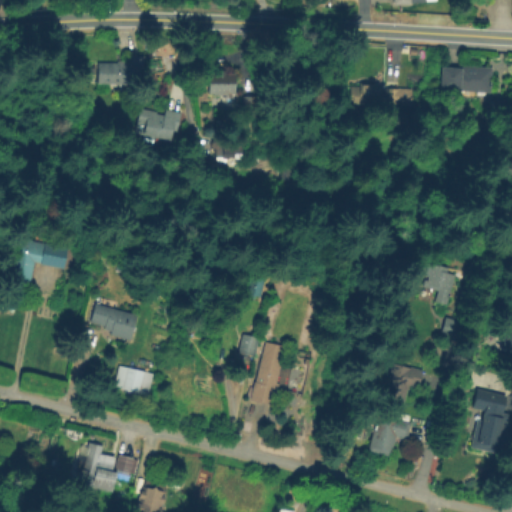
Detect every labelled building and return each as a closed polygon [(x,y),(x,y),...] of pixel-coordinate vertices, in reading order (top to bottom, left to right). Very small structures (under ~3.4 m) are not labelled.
[(129,61),(129,82),(97,82),(97,61),(129,61)] [(479,68),(494,69),(491,94),(458,91),(459,88),(443,86),(444,68),(460,69),(461,61),(479,62),(479,68)] [(225,68),(226,70),(233,70),(233,91),(230,91),(230,95),(226,95),(226,92),(212,92),(212,91),(207,91),(207,71),(215,70),(215,68),(225,68)] [(380,83),(380,88),(377,88),(377,90),(385,91),(385,85),(404,86),(404,92),(400,91),(399,101),(387,100),(387,103),(348,100),(349,83),(359,84),(359,80),(378,81),(378,83),(380,83)] [(157,113),(164,115),(165,108),(181,111),(176,131),(171,129),(169,139),(156,136),(154,144),(140,140),(141,132),(135,130),(140,106),(157,110),(157,113)] [(241,143),(240,158),(216,157),(216,142),(241,143)] [(45,240),(41,259),(33,257),(27,286),(15,283),(13,294),(2,292),(17,225),(29,228),(28,236),(45,240)] [(433,257),(433,259),(448,263),(446,269),(457,271),(449,300),(434,296),(437,285),(422,282),(424,275),(427,275),(428,272),(420,270),(423,256),(428,257),(428,256),(433,257)] [(264,273),(259,295),(255,294),(254,297),(249,296),(249,294),(244,293),(246,281),(232,278),(235,267),(264,273)] [(511,289),(511,350),(493,345),(502,315),(505,315),(510,289),(511,289)] [(135,314),(129,338),(113,334),(113,331),(108,330),(109,326),(89,321),(95,302),(135,314)] [(469,320),(464,339),(440,333),(445,314),(469,320)] [(197,325),(193,334),(184,329),(187,320),(197,325)] [(259,335),(255,354),(238,350),(243,331),(259,335)] [(284,345),(275,381),(279,382),(277,387),(275,386),(271,404),(249,399),(253,380),(255,380),(264,340),(284,345)] [(422,367),(417,385),(409,383),(408,387),(406,386),(402,401),(379,396),(388,359),(422,367)] [(118,364),(126,366),(126,364),(144,368),(144,371),(151,373),(146,393),(139,392),(139,394),(120,390),(121,387),(114,385),(118,364)] [(508,410),(499,452),(470,444),(477,416),(479,417),(481,411),(469,407),(471,394),(475,386),(507,393),(501,401),(502,410),(508,410)] [(410,420),(406,438),(395,435),(390,454),(368,448),(377,412),(410,420)] [(113,469),(113,470),(116,471),(112,488),(86,482),(88,470),(76,467),(79,450),(85,451),(88,439),(103,442),(101,450),(115,453),(111,469),(113,469)] [(116,471),(116,470),(113,469),(117,452),(133,457),(129,474),(116,471)] [(144,487),(149,488),(150,485),(156,487),(149,511),(135,511),(140,493),(133,492),(137,475),(146,477),(144,487)]
